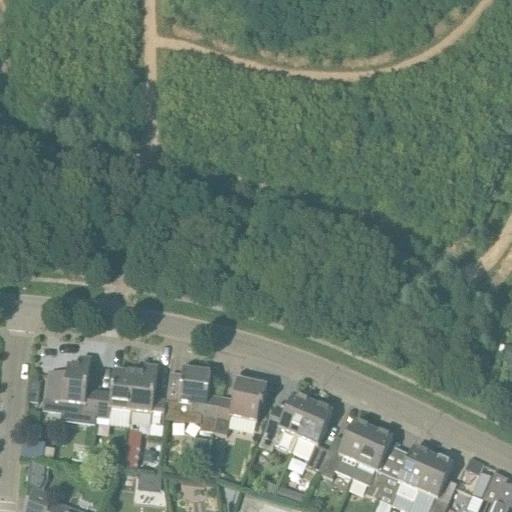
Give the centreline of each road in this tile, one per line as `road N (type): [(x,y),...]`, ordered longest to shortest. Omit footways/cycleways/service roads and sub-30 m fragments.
road 1 (tertiary): [(511,462),(274,352),(127,317),(23,307)]
road 2 (track): [(140,178),(446,278),(471,270),(511,213)]
road 3 (track): [(482,0),(435,48),(374,76),(277,71),(150,42)]
road 4 (track): [(148,0),(140,179),(124,268),(104,313)]
road 5 (residential): [(3,511),(23,307)]
road 6 (track): [(0,115),(23,137),(140,179)]
